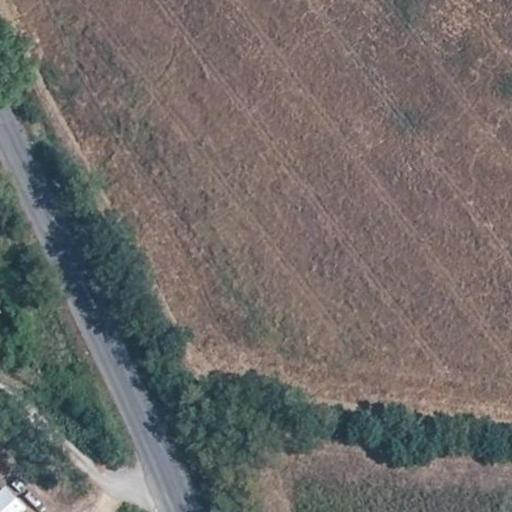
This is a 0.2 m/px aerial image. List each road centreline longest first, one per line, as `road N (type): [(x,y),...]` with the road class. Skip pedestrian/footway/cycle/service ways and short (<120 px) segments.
road 1 (tertiary): [(0,110),(184,511)]
road 2 (track): [(0,374),(24,392),(156,439)]
